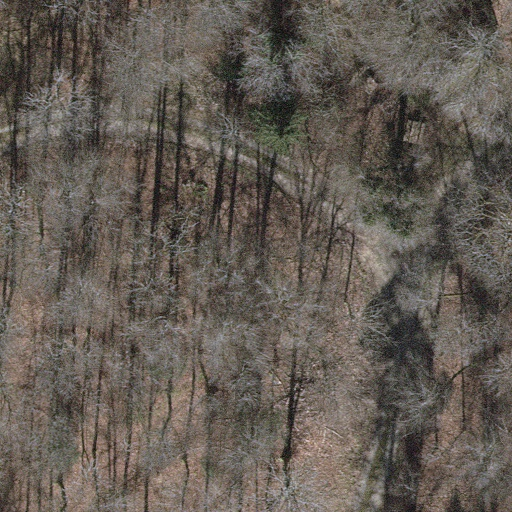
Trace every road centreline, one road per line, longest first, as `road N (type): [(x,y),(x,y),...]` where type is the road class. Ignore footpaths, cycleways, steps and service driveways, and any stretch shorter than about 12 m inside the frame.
road 1 (track): [(363,511),(424,247),(287,162),(175,119),(40,119),(0,138)]
road 2 (track): [(0,473),(24,416),(78,119)]
road 3 (track): [(511,128),(424,247)]
